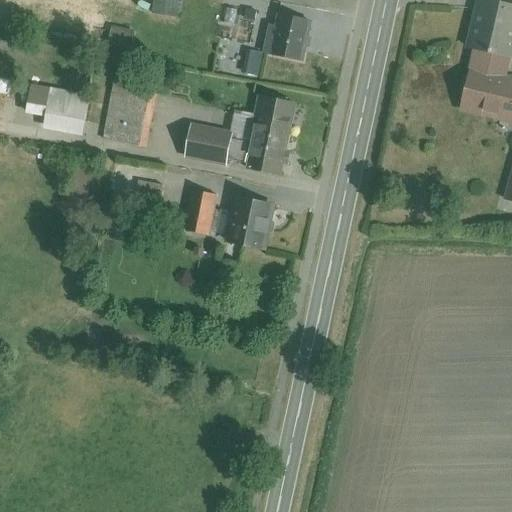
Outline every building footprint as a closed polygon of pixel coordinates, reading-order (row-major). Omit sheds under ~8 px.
[(478,0),(465,48),(474,51),(511,61),(511,57),(511,6),(489,0),(478,0)] [(276,13),(267,56),(301,63),(310,20),(276,13)] [(511,76),(507,75),(511,61),(474,51),(458,109),(511,124),(511,173),(506,196),(511,197),(511,76)] [(73,132),(81,89),(18,77),(13,109),(36,113),(34,125),(73,132)] [(112,80),(100,139),(136,146),(148,88),(112,80)] [(298,103),(260,94),(243,168),(280,177),(298,103)] [(227,166),(234,134),(192,124),(185,157),(227,166)] [(156,224),(164,187),(138,182),(131,219),(156,224)] [(218,198),(193,191),(183,232),(208,238),(218,198)] [(276,206),(235,197),(225,241),(267,250),(276,206)]
